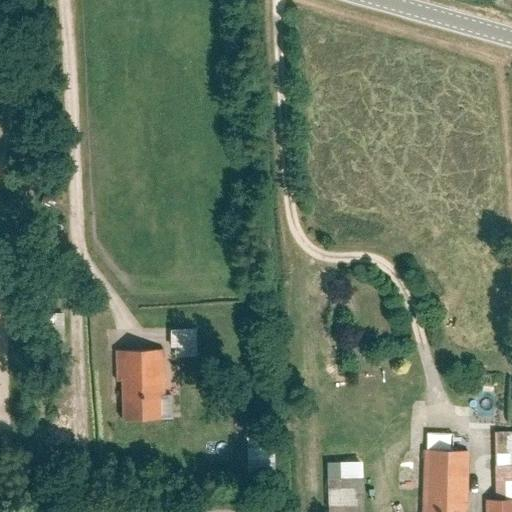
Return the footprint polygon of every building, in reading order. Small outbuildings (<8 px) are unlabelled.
[(61,314),(44,313),(44,326),(61,327),(61,314)] [(192,344),(191,326),(166,327),(166,345),(192,344)] [(116,386),(121,386),(122,425),(174,423),(174,399),(166,399),(165,352),(115,353),(116,386)] [(243,483),(272,483),(272,434),(243,434),(243,483)] [(466,511),(468,449),(424,448),(422,511),(466,511)] [(327,511),(363,511),(363,476),(327,477),(327,511)] [(511,511),(511,497),(486,498),(486,511),(511,511)]
